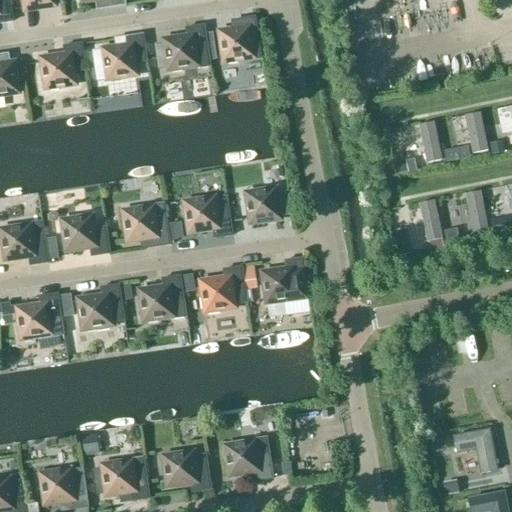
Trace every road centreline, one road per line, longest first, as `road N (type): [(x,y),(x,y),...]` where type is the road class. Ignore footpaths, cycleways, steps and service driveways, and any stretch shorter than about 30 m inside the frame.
road 1 (residential): [(0,286),(326,239)]
road 2 (residential): [(0,40),(269,0)]
road 3 (unclassified): [(372,484),(326,239)]
road 4 (unclassified): [(326,239),(281,0)]
road 5 (residential): [(372,484),(203,511)]
